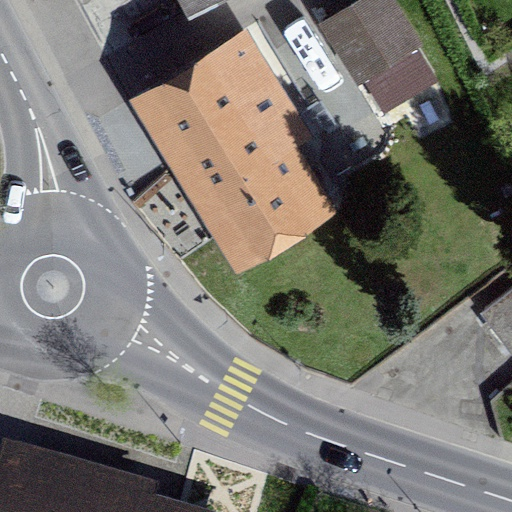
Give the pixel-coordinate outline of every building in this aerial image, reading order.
[(187,0),(192,9),(207,0),(187,0)] [(414,43),(417,41),(391,0),(356,0),(324,20),(359,77),(365,73),(383,102),(431,73),(414,43)] [(264,56),(233,76),(217,51),(152,91),(246,246),(313,205),(266,129),(300,108),(288,89),(285,91),(264,56)] [(511,285),(482,308),(511,347),(511,285)] [(0,506),(0,511),(109,511),(7,483),(0,506)]
